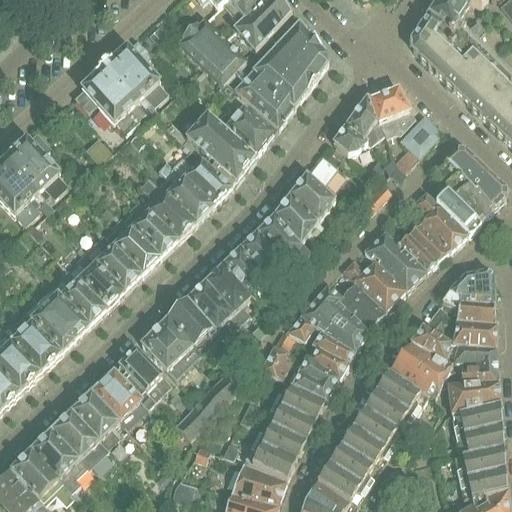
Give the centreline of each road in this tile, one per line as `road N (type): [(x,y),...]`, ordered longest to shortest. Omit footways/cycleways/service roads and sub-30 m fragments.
road 1 (residential): [(371,51),(258,204),(0,451)]
road 2 (residential): [(511,226),(387,349),(291,511)]
road 3 (residential): [(256,376),(273,335),(461,133)]
road 4 (residential): [(0,146),(159,0)]
road 5 (residential): [(371,51),(461,133)]
